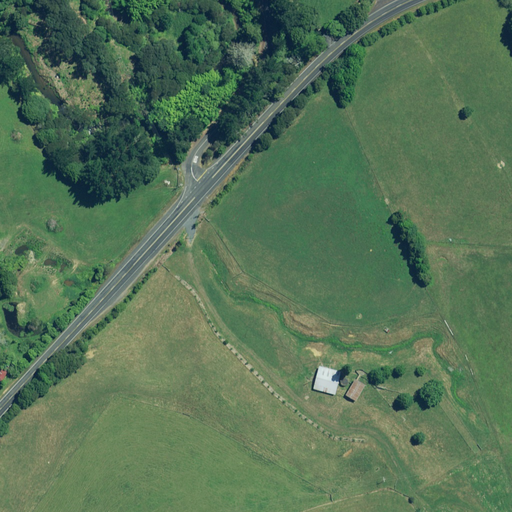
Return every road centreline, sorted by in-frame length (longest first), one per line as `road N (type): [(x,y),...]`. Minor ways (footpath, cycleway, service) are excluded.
road 1 (primary): [(0,417),(204,187)]
road 2 (primary): [(204,187),(314,70),(371,23),(415,0)]
road 3 (unclassified): [(272,0),(277,36),(269,62),(197,151),(193,174),(204,187)]
